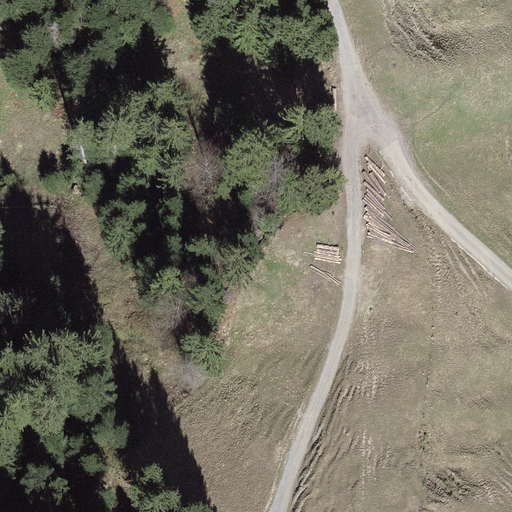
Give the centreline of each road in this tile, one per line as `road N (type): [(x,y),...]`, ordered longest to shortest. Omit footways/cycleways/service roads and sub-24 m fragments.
road 1 (track): [(359,104),(349,309),(279,511)]
road 2 (track): [(511,277),(430,198),(359,104)]
